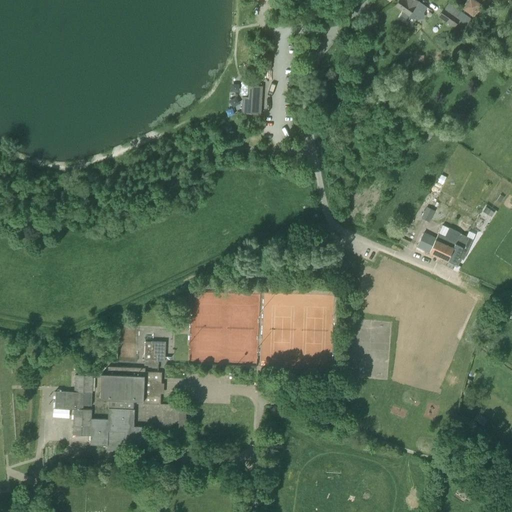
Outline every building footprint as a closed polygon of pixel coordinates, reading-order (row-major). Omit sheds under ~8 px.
[(419,1),(417,0),(406,0),(405,0),(398,0),(396,5),(401,9),(401,10),(401,17),(412,24),(420,13),(422,14),(425,17),(430,10),(427,8),(427,7),(419,1)] [(477,0),(467,0),(462,7),(477,17),(481,10),(479,9),(482,3),(477,0)] [(467,24),(471,16),(448,1),(438,16),(454,27),(460,19),(467,24)] [(258,114),(260,87),(249,87),(247,114),(258,114)] [(432,221),(436,212),(433,210),(422,205),(417,214),(432,221)] [(463,259),(472,239),(460,233),(460,232),(458,231),(449,227),(449,228),(442,225),(436,237),(423,232),(417,245),(446,259),(448,260),(458,264),(461,258),(463,259)] [(165,361),(165,341),(151,340),(151,341),(145,341),(144,365),(152,365),(152,367),(158,367),(158,361),(165,361)] [(161,382),(161,372),(145,371),(145,368),(108,366),(107,374),(101,373),(100,399),(109,399),(108,407),(133,409),(133,401),(143,401),(143,403),(160,404),(160,393),(163,393),(164,383),(161,382)] [(93,376),(76,375),(75,390),(56,390),(55,409),(73,409),(72,436),(90,436),(90,446),(107,445),(106,451),(125,451),(125,445),(142,446),(142,427),(134,428),(135,409),(108,408),(108,420),(91,419),(91,410),(84,409),(84,405),(92,406),(93,376)] [(487,420),(476,413),(472,420),(483,426),(487,420)]
